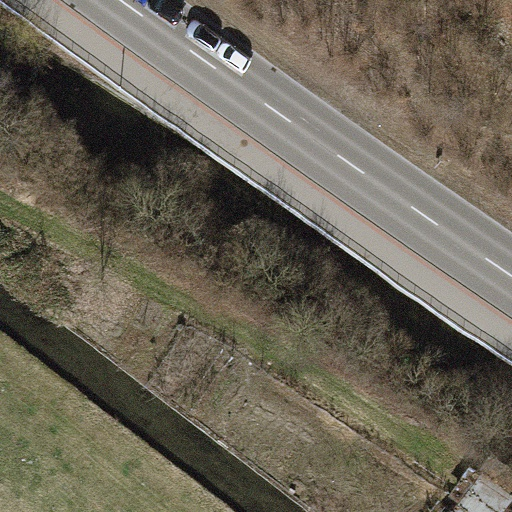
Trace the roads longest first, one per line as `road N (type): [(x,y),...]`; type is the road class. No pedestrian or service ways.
road 1 (track): [(455,467),(251,329),(0,194)]
road 2 (secondary): [(118,0),(511,278)]
